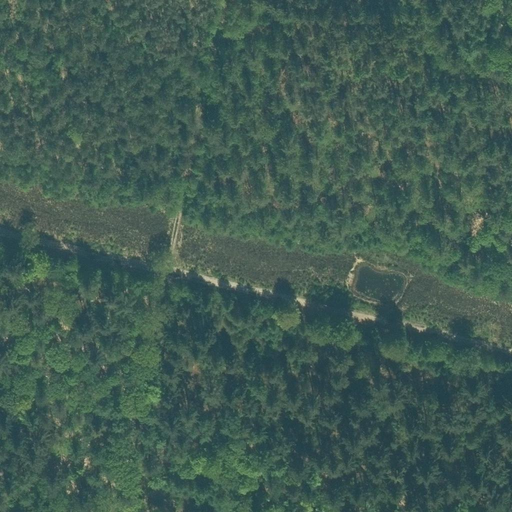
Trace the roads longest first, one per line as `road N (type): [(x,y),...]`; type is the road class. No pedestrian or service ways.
road 1 (track): [(0,231),(511,352)]
road 2 (track): [(224,0),(107,511)]
